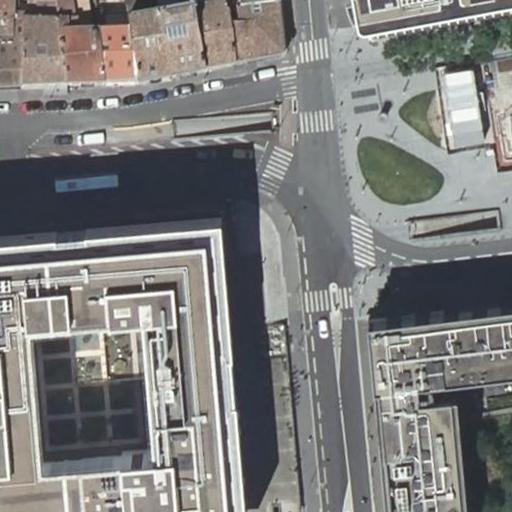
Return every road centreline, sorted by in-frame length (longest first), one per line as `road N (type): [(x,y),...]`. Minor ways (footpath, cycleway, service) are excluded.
road 1 (secondary): [(0,181),(238,162),(286,182),(327,220)]
road 2 (residential): [(316,77),(170,110),(0,127)]
road 3 (tertiary): [(327,220),(316,282),(336,511)]
road 4 (tertiary): [(366,511),(347,280),(364,247)]
road 5 (residential): [(511,42),(316,77)]
road 6 (secondary): [(364,247),(399,260),(511,251)]
road 7 (residential): [(316,77),(327,220)]
